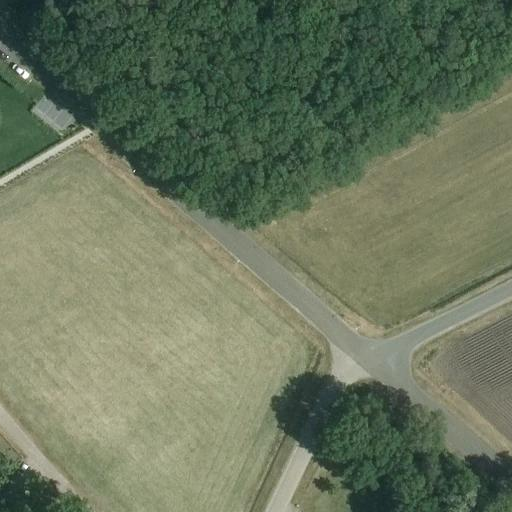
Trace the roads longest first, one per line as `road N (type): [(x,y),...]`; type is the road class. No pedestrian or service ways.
road 1 (unclassified): [(373,360),(0,37)]
road 2 (unclassified): [(274,511),(331,392),(373,360)]
road 3 (unclassified): [(373,360),(511,480)]
road 4 (unclassified): [(373,360),(511,289)]
